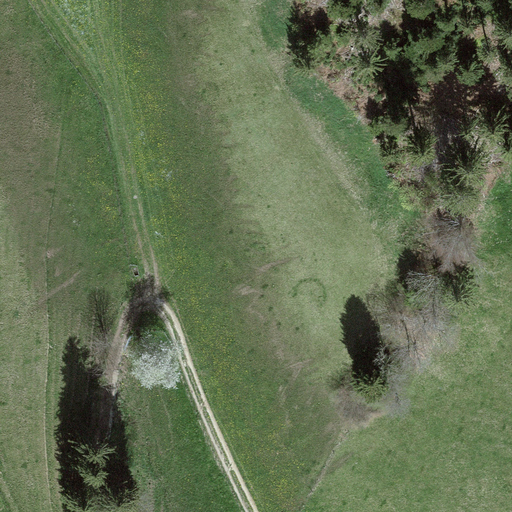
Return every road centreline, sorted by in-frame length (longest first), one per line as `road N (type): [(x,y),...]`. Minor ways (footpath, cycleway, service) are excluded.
road 1 (track): [(156,302),(131,309),(113,352),(93,511)]
road 2 (track): [(246,511),(156,302)]
